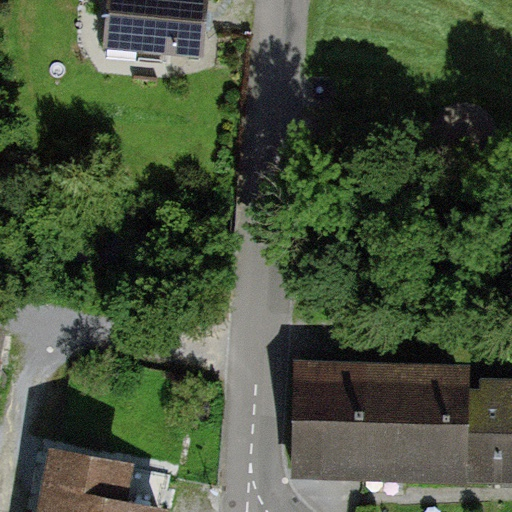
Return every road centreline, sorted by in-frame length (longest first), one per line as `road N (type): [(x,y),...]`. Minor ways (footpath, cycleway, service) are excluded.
road 1 (unclassified): [(279,0),(257,284),(251,471),(262,511)]
road 2 (track): [(0,313),(255,346)]
road 3 (track): [(13,511),(51,322)]
